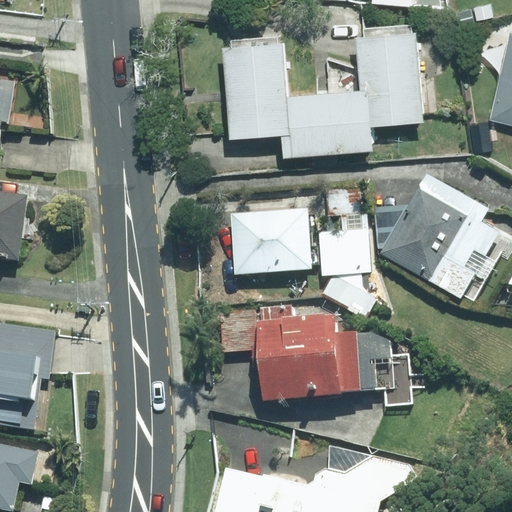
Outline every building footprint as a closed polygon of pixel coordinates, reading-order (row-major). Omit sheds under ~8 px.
[(426,25),(366,31),(371,83),(375,120),(382,119),(434,114),(426,25)] [(292,127),(301,126),(297,89),(293,36),(232,42),(241,132),(292,127)] [(511,52),(499,114),(511,117),(511,52)] [(0,154),(4,155),(8,124),(15,124),(20,82),(0,79),(0,154)] [(297,89),(301,126),(292,127),(294,150),(384,142),(382,119),(375,120),(371,83),(297,89)] [(495,210),(430,173),(384,255),(468,302),(507,233),(488,223),(495,210)] [(336,277),(327,294),(378,318),(386,301),(375,273),(369,184),(330,187),(332,217),(345,216),(346,229),(324,231),(327,277),(336,277)] [(0,258),(25,262),(32,197),(0,193),(0,258)] [(314,210),(237,215),(241,276),(318,270),(314,210)] [(225,307),(228,351),(264,349),(261,305),(225,307)] [(322,305),(265,309),(273,401),(388,392),(389,408),(418,406),(414,359),(397,360),(395,334),(346,338),(344,315),(323,317),(322,305)] [(0,423),(44,430),(57,334),(9,328),(5,352),(0,351),(0,423)] [(45,453),(0,444),(0,507),(20,511),(26,483),(39,485),(45,453)] [(231,470),(220,511),(264,511),(266,506),(279,508),(278,511),(384,511),(387,502),(417,485),(419,466),(378,457),(350,473),(332,470),(321,475),(320,482),(310,488),(231,470)]
